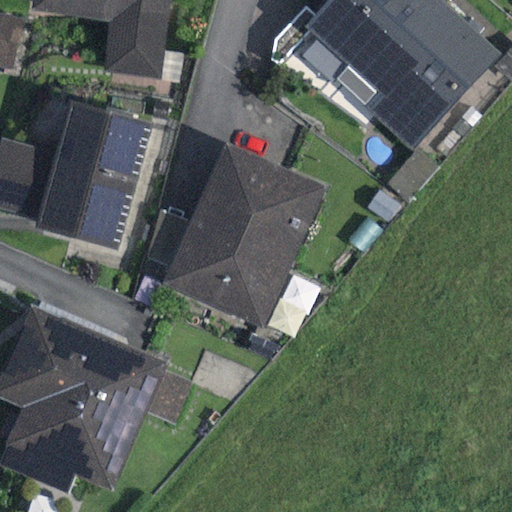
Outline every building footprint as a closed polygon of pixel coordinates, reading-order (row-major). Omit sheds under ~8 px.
[(128,72),(178,80),(191,0),(61,0),(61,5),(137,18),(128,72)] [(397,87),(384,101),(435,150),(511,63),(511,43),(462,0),(355,0),(330,28),(397,87)] [(39,18),(1,11),(0,14),(0,60),(30,66),(39,18)] [(6,199),(66,215),(61,235),(138,256),(174,121),(98,101),(82,159),(21,142),(6,199)] [(342,189),(250,146),(186,285),(278,328),(342,189)] [(191,419),(208,379),(182,368),(189,353),(57,296),(16,389),(44,401),(19,458),(89,488),(97,469),(133,484),(166,409),(191,419)]
